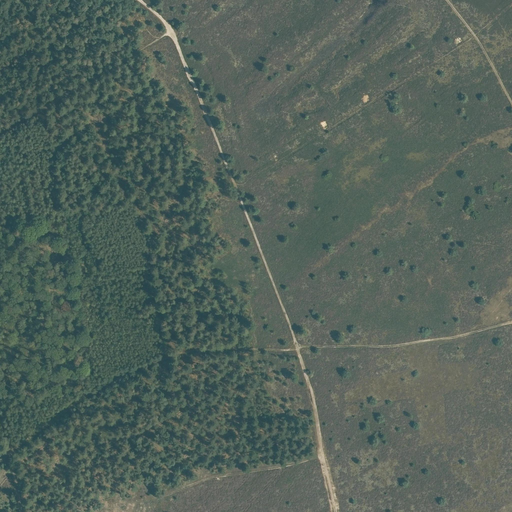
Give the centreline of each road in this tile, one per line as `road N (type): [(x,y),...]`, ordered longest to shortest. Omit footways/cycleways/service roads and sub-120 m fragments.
road 1 (track): [(134,0),(176,38),(297,348)]
road 2 (track): [(297,348),(386,346),(511,322)]
road 3 (track): [(171,30),(0,132)]
road 4 (track): [(297,348),(336,511)]
road 5 (track): [(445,0),(511,102)]
